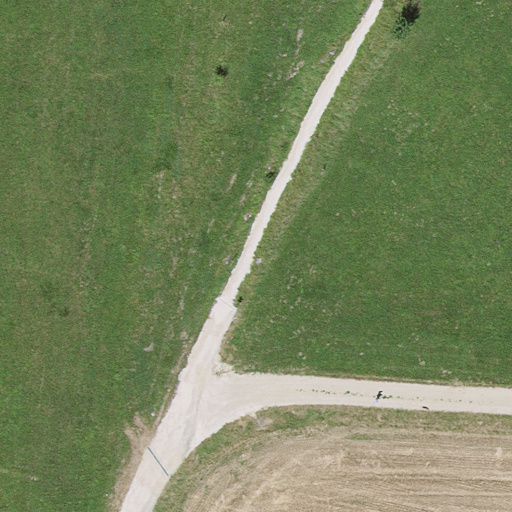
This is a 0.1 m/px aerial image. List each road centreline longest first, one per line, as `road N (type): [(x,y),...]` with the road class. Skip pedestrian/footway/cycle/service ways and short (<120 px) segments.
road 1 (track): [(199,405),(253,391),(511,403)]
road 2 (track): [(137,511),(170,439),(199,405)]
